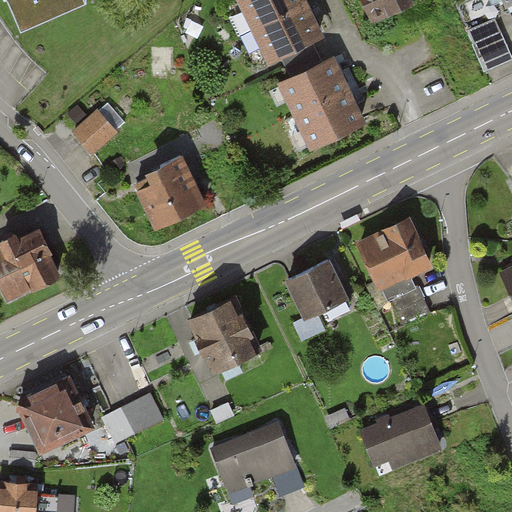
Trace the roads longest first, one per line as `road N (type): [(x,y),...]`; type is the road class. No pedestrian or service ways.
road 1 (primary): [(136,295),(434,149)]
road 2 (residential): [(434,149),(455,201),(469,315),(511,433)]
road 3 (residential): [(0,129),(34,161),(136,295)]
road 4 (primary): [(0,360),(136,295)]
